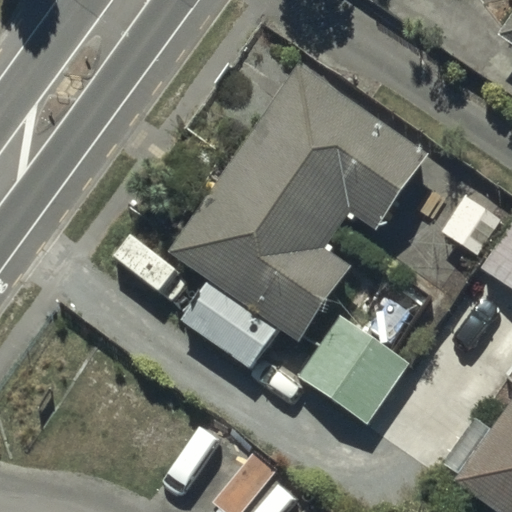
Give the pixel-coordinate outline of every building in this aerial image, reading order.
[(511,7),(497,31),(511,41),(511,7)] [(427,153),(296,61),(168,243),(212,273),(181,318),(252,367),(279,327),(299,341),(355,261),(329,244),(352,211),(376,227),(427,153)] [(441,228),(477,252),(500,216),(465,192),(441,228)] [(511,218),(480,264),(511,286),(511,218)] [(337,312),(296,374),(368,422),(410,359),(337,312)] [(511,511),(511,394),(491,424),(478,414),(445,459),(458,468),(452,476),(501,511),(511,511)]
